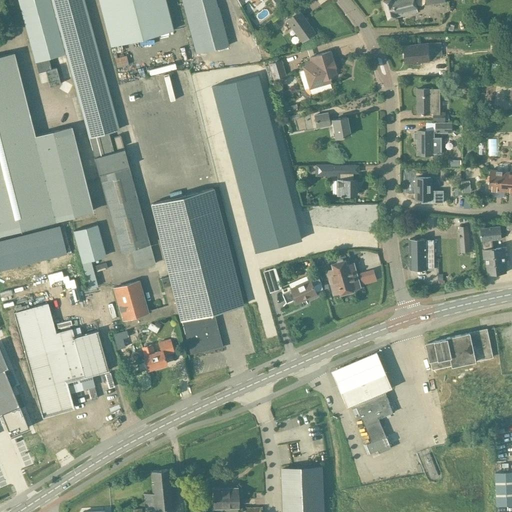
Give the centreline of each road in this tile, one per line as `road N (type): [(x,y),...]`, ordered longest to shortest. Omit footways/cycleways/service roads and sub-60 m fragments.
road 1 (tertiary): [(43,496),(170,422),(410,320)]
road 2 (unclassified): [(410,320),(392,248),(389,87),(365,28),(343,0)]
